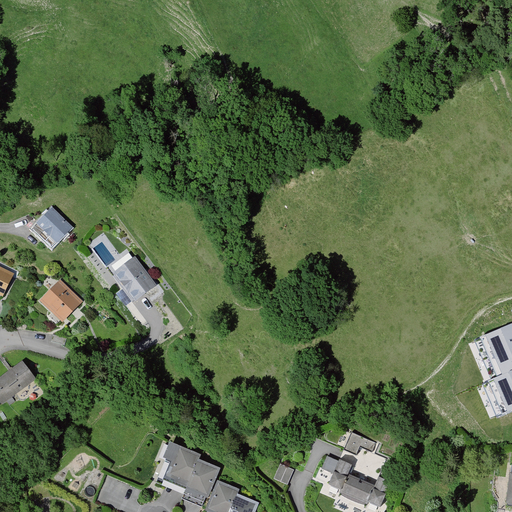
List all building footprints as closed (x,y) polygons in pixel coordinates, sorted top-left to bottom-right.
[(73,227),(52,207),(32,227),(53,247),(73,227)] [(156,285),(135,258),(116,273),(137,300),(156,285)] [(13,276),(0,270),(0,297),(2,299),(13,276)] [(82,302),(63,283),(42,303),(62,322),(82,302)] [(511,322),(478,337),(495,378),(486,382),(500,415),(511,410),(511,322)] [(34,381),(21,364),(0,379),(0,394),(5,402),(34,381)] [(376,444),(354,434),(346,451),(357,456),(361,448),(372,453),(376,444)] [(175,460),(167,478),(188,487),(186,492),(204,500),(218,466),(200,458),(202,454),(172,442),(166,456),(175,460)] [(351,464),(339,459),(338,461),(327,456),(322,468),(332,472),(327,484),(341,490),(340,493),(367,504),(369,501),(381,506),(390,484),(379,479),(376,486),(347,474),(351,464)] [(294,470),(280,464),(274,478),(287,485),(294,470)] [(239,490),(219,482),(207,511),(209,511),(253,511),(257,503),(237,495),(239,490)]
